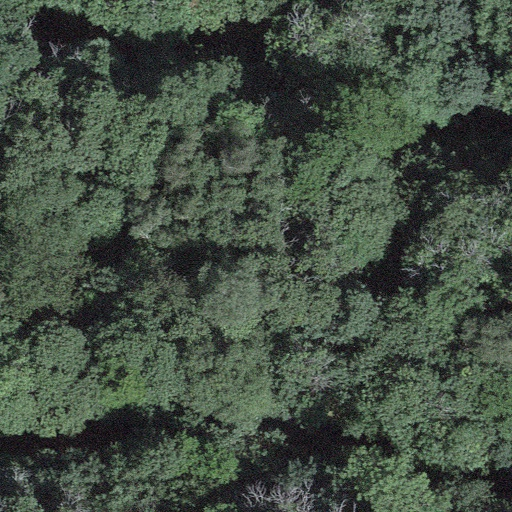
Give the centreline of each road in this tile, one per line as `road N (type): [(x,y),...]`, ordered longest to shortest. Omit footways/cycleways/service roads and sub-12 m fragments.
road 1 (unclassified): [(511,472),(196,418),(0,409)]
road 2 (unclassified): [(22,0),(228,88),(370,114),(511,126)]
